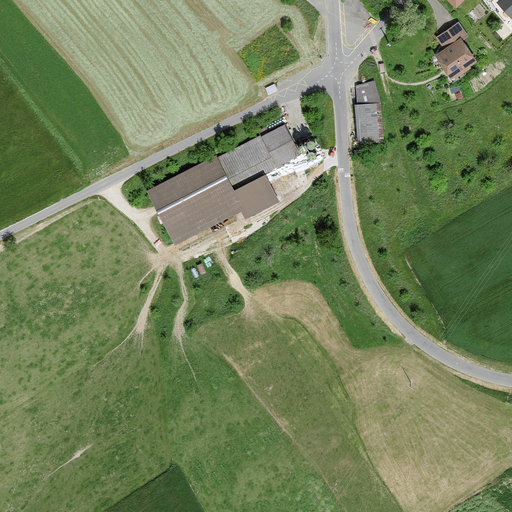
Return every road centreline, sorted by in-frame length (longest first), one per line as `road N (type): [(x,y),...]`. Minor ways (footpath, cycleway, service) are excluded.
road 1 (tertiary): [(338,66),(351,228),(364,270),(401,324),(434,352),(511,381)]
road 2 (unclassified): [(0,237),(338,66)]
